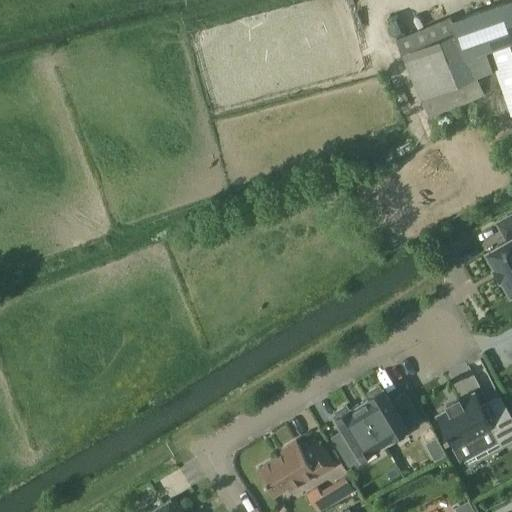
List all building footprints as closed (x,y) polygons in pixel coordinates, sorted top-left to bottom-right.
[(395,39),(429,119),(485,96),(478,78),(495,71),(511,116),(511,0),(453,21),(451,16),(395,39)] [(511,213),(497,222),(506,239),(507,238),(508,240),(487,252),(495,268),(494,269),(500,279),(502,278),(510,294),(511,292),(511,213)] [(368,398),(360,403),(384,443),(422,420),(405,393),(391,401),(383,388),(380,389),(378,386),(368,392),(370,395),(368,397),(368,398)] [(448,409),(437,415),(447,434),(445,436),(446,439),(449,438),(454,448),(491,428),(501,446),(511,439),(511,416),(501,396),(482,406),(475,392),(460,400),(459,399),(446,406),(448,409)] [(384,443),(360,403),(351,408),(351,407),(348,409),(346,405),(336,412),(338,415),(335,417),(343,430),(332,437),(349,464),(384,443)] [(284,452),(258,468),(274,495),(288,486),(290,490),(316,475),(317,477),(328,470),(323,462),(330,458),(321,441),(304,452),(297,440),(282,449),(284,452)] [(344,475),(318,491),(326,506),(353,490),(344,475)] [(177,511),(170,499),(149,511),(177,511)] [(457,511),(475,511),(469,501),(456,508),(457,511)]
